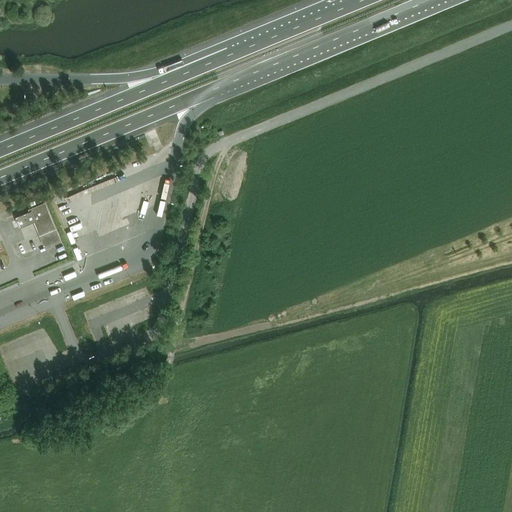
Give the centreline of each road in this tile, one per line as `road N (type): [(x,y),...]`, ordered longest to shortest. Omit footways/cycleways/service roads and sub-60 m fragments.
road 1 (unclassified): [(54,299),(84,361),(142,340),(165,314),(200,167),(213,150),(511,24)]
road 2 (motorway): [(54,299),(152,259),(180,129),(203,93)]
road 3 (track): [(230,141),(158,405)]
road 4 (motorway): [(203,93),(431,0)]
road 5 (motorway): [(0,177),(203,93)]
road 6 (motorway): [(363,0),(171,78)]
road 7 (motorway): [(171,78),(0,150)]
road 8 (unknown): [(93,283),(88,203),(172,165)]
road 9 (motorway): [(171,78),(0,79)]
